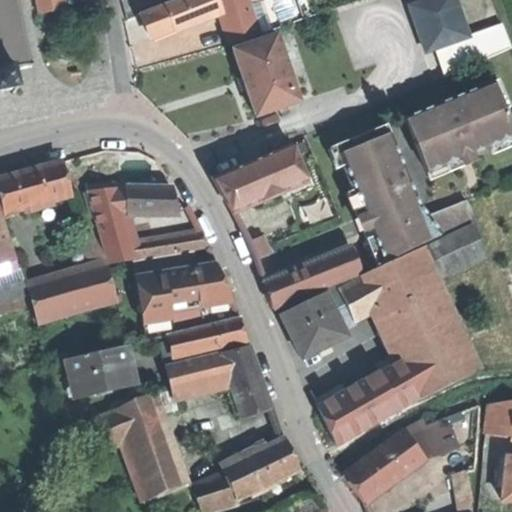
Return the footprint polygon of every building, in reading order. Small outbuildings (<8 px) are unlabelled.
[(0,0),(0,92),(12,90),(13,93),(17,92),(16,89),(20,88),(19,85),(15,86),(12,71),(31,67),(17,0),(0,0)] [(36,0),(39,14),(66,10),(63,0),(36,0)] [(186,26),(222,13),(217,0),(179,0),(176,1),(186,26)] [(217,0),(222,13),(232,43),(259,34),(249,4),(247,0),(217,0)] [(435,49),(445,77),(510,48),(502,24),(469,36),(455,0),(417,0),(419,3),(410,6),(426,52),(435,49)] [(177,29),(186,26),(176,1),(146,13),(151,25),(154,36),(176,27),(177,29)] [(277,34),(233,49),(245,84),(256,117),(300,102),(277,34)] [(403,119),(427,175),(472,156),(511,139),(511,136),(490,83),(403,119)] [(350,183),(361,210),(398,194),(394,183),(406,178),(384,127),(335,147),(350,183)] [(293,145),(213,178),(225,199),(233,213),(308,182),(293,145)] [(0,197),(5,215),(72,196),(62,163),(25,173),(0,180),(0,197)] [(411,189),(406,178),(394,183),(398,194),(411,189)] [(126,215),(128,215),(128,189),(128,183),(89,187),(111,263),(138,259),(134,243),(126,215)] [(172,189),(128,189),(128,215),(178,214),(176,203),(172,189)] [(419,208),(411,189),(398,194),(361,210),(368,227),(373,238),(429,215),(419,208)] [(442,238),(420,248),(434,278),(484,253),(470,224),(475,222),(466,200),(449,207),(456,222),(438,230),(441,235),(442,238)] [(449,207),(429,215),(438,230),(456,222),(449,207)] [(0,212),(0,264),(15,260),(1,212),(0,212)] [(373,238),(383,262),(441,235),(438,230),(429,215),(373,238)] [(79,238),(96,267),(107,264),(101,250),(90,231),(79,238)] [(201,232),(134,243),(138,259),(138,261),(193,250),(208,248),(201,232)] [(274,307),(363,273),(351,247),(263,281),(274,307)] [(380,306),(408,366),(421,399),(477,371),(434,278),(420,248),(363,275),(365,278),(378,308),(380,306)] [(196,267),(193,250),(138,261),(133,262),(136,279),(196,267)] [(511,258),(502,262),(511,288),(511,258)] [(18,269),(15,260),(0,264),(0,274),(8,272),(18,269)] [(96,267),(29,286),(40,323),(117,301),(107,264),(96,267)] [(215,264),(196,267),(136,279),(147,341),(239,320),(225,286),(215,264)] [(21,268),(18,269),(8,272),(12,286),(16,300),(30,296),(21,268)] [(354,319),(378,308),(365,278),(340,290),(354,319)] [(0,304),(16,300),(12,286),(0,289),(0,304)] [(347,330),(354,319),(340,290),(338,286),(326,292),(344,331),(347,330)] [(347,337),(344,331),(326,292),(280,313),(292,339),(301,358),(347,337)] [(240,322),(170,338),(175,361),(248,344),(244,333),(240,322)] [(125,347),(66,360),(74,397),(134,383),(125,347)] [(249,347),(221,355),(229,378),(232,386),(242,417),(270,408),(257,373),(249,347)] [(221,355),(167,369),(172,388),(173,392),(213,382),(229,378),(221,355)] [(334,410),(351,440),(421,399),(408,366),(334,410)] [(215,390),(232,386),(229,378),(213,382),(215,390)] [(175,401),(215,390),(213,382),(173,392),(175,401)] [(172,388),(154,395),(161,412),(177,408),(175,401),(173,392),(172,388)] [(154,395),(111,412),(122,441),(144,500),(188,484),(178,459),(175,449),(169,434),(161,412),(154,395)] [(511,436),(511,399),(488,405),(485,434),(511,436)] [(339,447),(351,440),(334,410),(332,405),(319,412),(339,447)] [(104,448),(122,441),(111,412),(93,419),(104,448)] [(448,416),(424,425),(429,455),(458,445),(448,416)] [(403,429),(393,436),(415,465),(429,455),(424,425),(423,418),(403,429)] [(415,465),(393,436),(344,473),(355,488),(365,502),(415,465)] [(224,473),(237,499),(295,471),(281,441),(222,469),(224,473)] [(180,447),(175,449),(178,459),(183,457),(180,447)] [(503,486),(502,500),(511,501),(511,457),(505,457),(504,467),(499,466),(497,485),(503,486)] [(453,474),(458,511),(470,511),(471,502),(469,471),(453,474)] [(208,511),(238,503),(237,499),(224,473),(193,485),(202,511),(208,511)]
